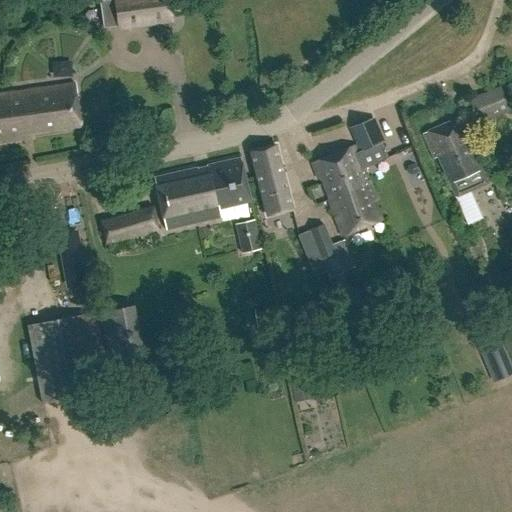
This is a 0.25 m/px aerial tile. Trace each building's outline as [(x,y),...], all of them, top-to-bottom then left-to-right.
[(113,0),(117,29),(137,26),(133,0),(113,0)] [(167,0),(151,0),(155,24),(171,22),(167,0)] [(501,85),(482,92),(491,116),(510,109),(501,85)] [(72,86),(0,95),(0,141),(31,138),(30,132),(77,125),(72,86)] [(468,183),(465,175),(478,169),(466,143),(469,141),(459,118),(421,134),(431,157),(435,157),(446,183),(448,182),(452,190),(458,192),(466,188),(468,183)] [(371,119),(349,128),(359,152),(356,154),(362,170),(388,159),(381,143),(371,119)] [(292,209),(276,146),(251,152),(268,216),(292,209)] [(353,146),(309,164),(316,180),(320,178),(329,200),(363,186),(362,184),(367,182),(362,170),(356,154),(353,146)] [(212,209),(251,200),(241,158),(207,166),(207,168),(199,170),(198,168),(154,178),(166,230),(215,218),(212,209)] [(329,200),(327,201),(341,235),(379,220),(371,200),(374,198),(367,182),(362,184),(363,186),(329,200)] [(113,243),(158,230),(159,230),(153,206),(100,221),(106,244),(113,243)] [(254,220),(236,224),(243,254),(261,249),(254,220)] [(321,259),(334,253),(322,225),(309,230),(321,259)] [(83,281),(74,233),(58,236),(67,284),(83,281)] [(26,321),(42,399),(100,387),(85,309),(26,321)] [(491,373),(510,365),(491,319),(472,327),(491,373)] [(402,349),(377,352),(379,371),(405,368),(402,349)]
